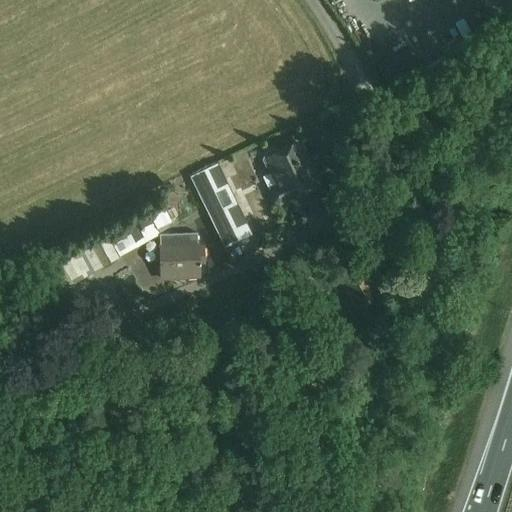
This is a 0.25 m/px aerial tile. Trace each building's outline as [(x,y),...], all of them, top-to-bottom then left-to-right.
[(421,67),(408,47),(393,57),(397,63),(386,70),(391,78),(387,80),(395,93),(410,83),(406,77),(421,67)] [(287,200),(317,185),(297,143),(278,152),(271,150),(265,153),(262,160),(265,167),(272,170),(280,186),(273,190),(271,194),(274,201),(279,203),(286,199),(287,200)] [(208,167),(189,176),(225,249),(244,240),(228,208),(237,204),(227,183),(218,188),(208,167)] [(74,284),(158,236),(157,234),(173,225),(163,207),(150,214),(126,228),(130,234),(113,244),(109,237),(91,247),(91,246),(32,280),(44,300),(58,291),(60,294),(75,286),(74,284)] [(178,232),(159,233),(160,256),(161,278),(180,277),(199,277),(199,270),(198,263),(204,263),(203,253),(203,243),(197,244),(197,231),(178,232)] [(375,284),(365,267),(341,281),(356,310),(373,300),(367,289),(375,284)] [(5,282),(0,284),(0,304),(13,297),(5,282)] [(35,338),(62,326),(56,312),(29,324),(35,338)]
